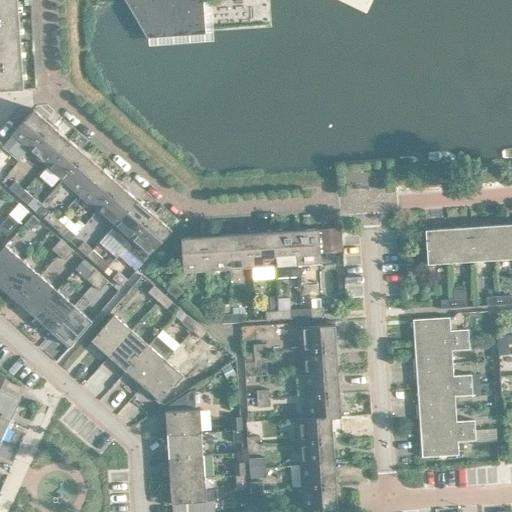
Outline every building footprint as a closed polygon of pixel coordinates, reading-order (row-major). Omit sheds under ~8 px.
[(0,0),(0,89),(24,88),(18,0),(0,0)] [(206,33),(206,29),(203,0),(125,0),(148,37),(206,33)] [(11,134),(29,150),(52,123),(34,108),(11,134)] [(29,150),(46,164),(69,139),(52,123),(29,150)] [(62,179),(63,180),(86,154),(69,139),(46,164),(47,165),(39,174),(54,188),(62,179)] [(63,180),(80,194),(103,169),(86,154),(63,180)] [(80,194),(98,209),(120,184),(103,169),(80,194)] [(9,187),(19,195),(25,189),(15,181),(9,187)] [(98,209),(115,225),(137,199),(120,184),(98,209)] [(25,189),(19,195),(28,204),(34,197),(25,189)] [(115,225),(132,239),(155,214),(137,199),(115,225)] [(44,217),(53,225),(59,219),(50,211),(44,217)] [(10,213),(4,220),(13,228),(19,222),(10,213)] [(64,213),(59,219),(69,227),(68,228),(76,235),(81,229),(75,224),(64,213)] [(24,224),(31,230),(39,220),(33,214),(24,224)] [(155,214),(132,239),(150,255),(172,229),(155,214)] [(59,219),(53,225),(63,234),(64,232),(68,228),(69,227),(59,219)] [(13,228),(4,220),(0,224),(0,227),(8,235),(13,228)] [(511,222),(494,224),(497,259),(511,257),(511,222)] [(494,224),(472,226),(474,260),(497,259),(494,224)] [(340,226),(319,228),(321,253),(342,251),(340,226)] [(472,226),(449,227),(451,262),(474,260),(472,226)] [(451,262),(449,227),(425,229),(428,263),(451,262)] [(64,232),(63,234),(71,241),(76,235),(68,228),(64,232)] [(319,228),(296,229),(298,264),(321,262),(321,253),(319,228)] [(273,231),(275,265),(276,277),(299,276),(298,264),(296,229),(273,231)] [(253,267),(275,265),(273,231),(250,232),(253,267)] [(230,268),(253,267),(250,232),(228,234),(230,268)] [(207,270),(230,268),(228,234),(205,235),(207,270)] [(184,271),(207,270),(205,235),(181,237),(184,271)] [(52,248),(59,254),(67,244),(61,239),(52,248)] [(78,247),(88,255),(93,249),(84,240),(78,247)] [(0,250),(0,285),(1,286),(23,260),(6,244),(0,250)] [(67,244),(59,254),(65,260),(74,250),(67,244)] [(93,249),(88,255),(97,264),(103,257),(93,249)] [(1,286),(18,301),(40,275),(23,260),(1,286)] [(87,278),(93,284),(102,274),(95,269),(87,278)] [(113,277),(122,286),(128,279),(118,271),(113,277)] [(102,274),(93,284),(100,290),(108,280),(102,274)] [(18,301),(35,316),(58,290),(40,275),(18,301)] [(182,291),(173,283),(167,289),(176,298),(182,291)] [(148,291),(158,299),(164,293),(154,285),(148,291)] [(465,286),(453,286),(454,298),(466,297),(465,286)] [(35,316),(52,331),(75,305),(58,290),(35,316)] [(164,293),(158,299),(167,308),(173,301),(164,293)] [(511,296),(511,294),(499,295),(500,304),(511,303),(511,296)] [(500,304),(499,295),(487,296),(487,305),(500,304)] [(466,297),(454,298),(454,307),(467,306),(466,297)] [(454,307),(454,298),(441,299),(442,308),(454,307)] [(75,305),(52,331),(70,346),(93,320),(75,305)] [(311,308),(312,314),(312,316),(325,316),(324,307),(311,308)] [(181,309),(175,315),(182,321),(187,317),(188,315),(181,309)] [(291,309),(278,310),(279,319),(291,318),(291,309)] [(279,319),(278,310),(277,310),(271,310),(266,311),(266,319),(279,319)] [(245,312),(233,313),(233,322),(246,321),(245,312)] [(233,322),(233,313),(232,313),(222,314),(220,314),(221,323),(233,322)] [(92,340),(109,355),(132,329),(114,314),(92,340)] [(182,321),(192,330),(198,323),(188,315),(187,317),(182,321)] [(413,318),(415,342),(469,338),(469,328),(451,329),(450,316),(413,318)] [(198,323),(192,330),(201,338),(207,331),(198,323)] [(301,326),(303,349),(337,347),(335,323),(320,325),(301,326)] [(109,355),(126,370),(149,344),(132,329),(109,355)] [(511,333),(498,335),(499,353),(508,353),(507,343),(511,343),(511,333)] [(415,342),(416,365),(453,362),(452,350),(470,349),(469,338),(415,342)] [(254,344),(254,353),(267,352),(267,343),(254,344)] [(126,370),(143,385),(166,359),(149,344),(126,370)] [(303,349),(304,372),(338,370),(337,347),(303,349)] [(267,352),(254,353),(255,361),(268,360),(267,352)] [(254,353),(245,353),(245,362),(255,361),(254,353)] [(166,359),(143,385),(161,401),(184,375),(166,359)] [(416,365),(418,388),(473,384),(472,374),(454,375),(453,362),(416,365)] [(231,364),(223,369),(229,379),(236,374),(231,364)] [(304,372),(306,395),(340,392),(338,370),(304,372)] [(480,373),(472,374),(473,384),(481,383),(480,373)] [(203,379),(195,385),(198,389),(206,384),(203,379)] [(481,383),(473,384),(473,394),(481,394),(481,383)] [(418,388),(419,410),(456,408),(455,395),(473,394),(473,384),(418,388)] [(0,388),(0,414),(11,419),(21,398),(0,388)] [(257,390),(257,398),(270,397),(270,389),(257,390)] [(190,390),(166,407),(166,410),(196,409),(195,390),(190,390)] [(306,395),(307,417),(332,416),(332,417),(341,416),(340,392),(306,395)] [(270,397),(257,398),(258,407),(271,406),(270,397)] [(166,410),(167,434),(202,432),(200,408),(196,409),(166,410)] [(419,410),(421,433),(476,429),(475,419),(457,420),(456,408),(419,410)] [(0,414),(0,439),(2,440),(11,419),(0,414)] [(298,417),(299,441),(333,439),(332,417),(332,416),(307,417),(298,417)] [(232,417),(233,430),(242,429),(241,417),(232,417)] [(248,421),(246,421),(247,436),(260,435),(259,421),(248,421)] [(242,429),(233,430),(234,442),(242,442),(242,429)] [(476,429),(421,433),(422,456),(459,454),(458,441),(476,440),(476,429)] [(167,434),(169,457),(203,454),(202,432),(167,434)] [(247,436),(248,445),(260,444),(260,435),(247,436)] [(299,441),(301,464),(335,461),(333,439),(299,441)] [(260,444),(248,445),(248,453),(261,452),(260,444)] [(169,457),(170,479),(205,477),(203,454),(169,457)] [(265,457),(249,458),(250,467),(266,466),(265,457)] [(301,464),(302,486),(336,484),(335,461),(301,464)] [(235,463),(236,475),(245,475),(244,462),(235,463)] [(266,466),(250,467),(251,477),(266,476),(266,466)] [(245,475),(236,475),(237,488),(245,487),(245,475)] [(205,477),(170,479),(172,503),(206,501),(205,477)] [(250,481),(250,490),(263,489),(263,481),(250,481)] [(336,484),(302,486),(304,510),(338,508),(336,484)] [(263,489),(250,490),(251,499),(264,498),(263,489)]
